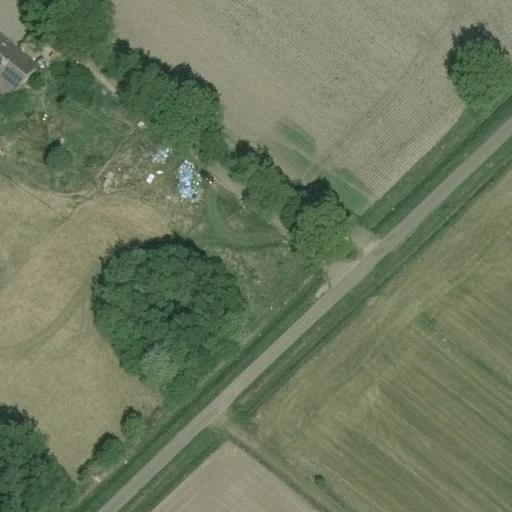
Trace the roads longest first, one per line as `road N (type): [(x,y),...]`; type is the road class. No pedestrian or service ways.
road 1 (unclassified): [(106,511),(511,131)]
road 2 (track): [(214,410),(339,511)]
